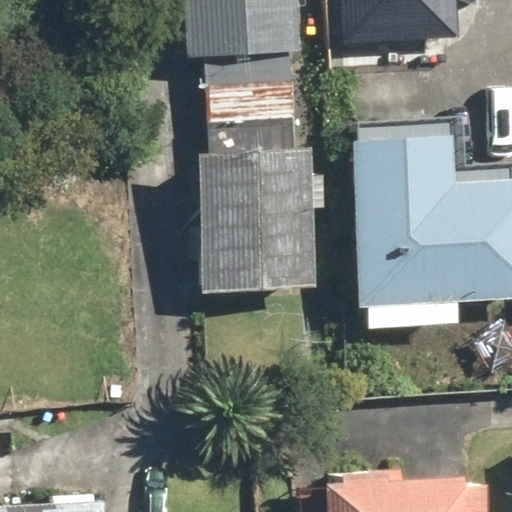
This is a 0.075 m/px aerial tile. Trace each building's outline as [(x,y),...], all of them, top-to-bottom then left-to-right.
[(163,0),(167,62),(280,56),(276,0),(163,0)] [(323,0),(326,46),(446,41),(443,0),(323,0)] [(173,162),(181,298),(293,291),(289,214),(301,213),(298,178),(285,179),(284,155),(280,155),(278,122),(191,127),(193,161),(173,162)] [(423,143),(323,150),(334,314),(347,313),(348,334),(437,329),(435,308),(511,302),(511,201),(511,185),(426,190),(423,143)] [(300,491),(301,511),(466,511),(465,492),(436,494),(435,483),(386,486),(386,475),(313,480),(314,491),(300,491)] [(0,510),(0,511),(85,511),(85,506),(74,507),(73,499),(32,501),(32,509),(0,510)]
